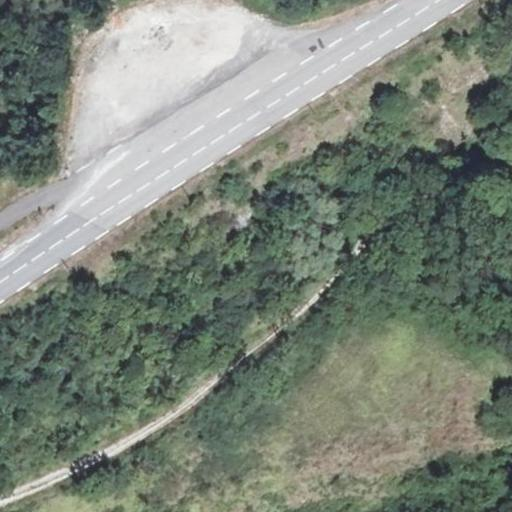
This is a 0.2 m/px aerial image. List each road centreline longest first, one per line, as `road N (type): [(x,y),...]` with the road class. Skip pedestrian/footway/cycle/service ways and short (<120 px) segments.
road 1 (track): [(0,503),(175,417),(274,340),(435,182),(468,173),(511,181)]
road 2 (secondary): [(439,0),(0,286)]
